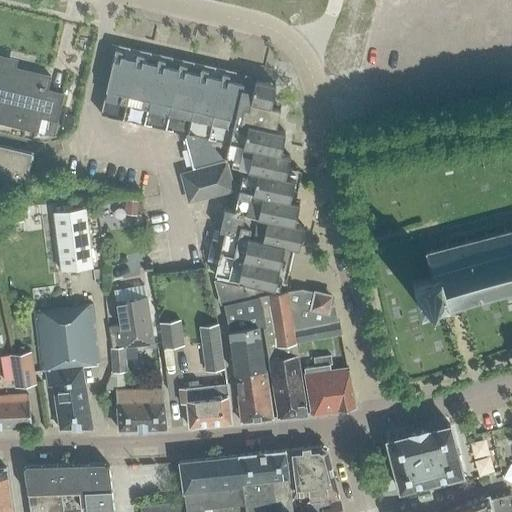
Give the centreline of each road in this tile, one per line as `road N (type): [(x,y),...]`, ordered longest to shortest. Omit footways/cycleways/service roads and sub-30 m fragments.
road 1 (residential): [(0,449),(288,432)]
road 2 (residential): [(383,415),(325,150)]
road 3 (residential): [(325,150),(310,73),(289,42),(262,26),(151,0)]
road 4 (residential): [(383,415),(511,379)]
